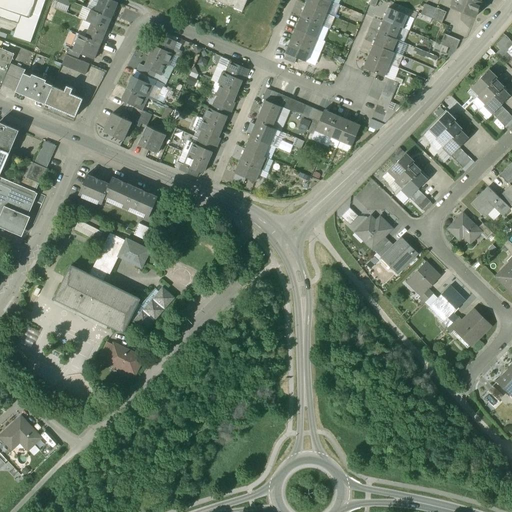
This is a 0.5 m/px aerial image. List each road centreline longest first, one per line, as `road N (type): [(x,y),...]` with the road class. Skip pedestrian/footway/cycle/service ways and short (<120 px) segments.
road 1 (residential): [(80,139),(133,34),(147,23),(162,22),(315,87),(354,89)]
road 2 (residential): [(279,238),(385,142),(511,4)]
road 3 (residential): [(24,397),(76,447),(236,283)]
road 4 (track): [(319,233),(511,452)]
road 5 (residential): [(307,459),(302,290),(279,238)]
road 6 (residential): [(279,238),(242,208),(80,139)]
road 7 (residential): [(80,139),(29,260),(0,300)]
road 8 (residential): [(418,232),(511,327)]
road 9 (residential): [(511,138),(418,232)]
